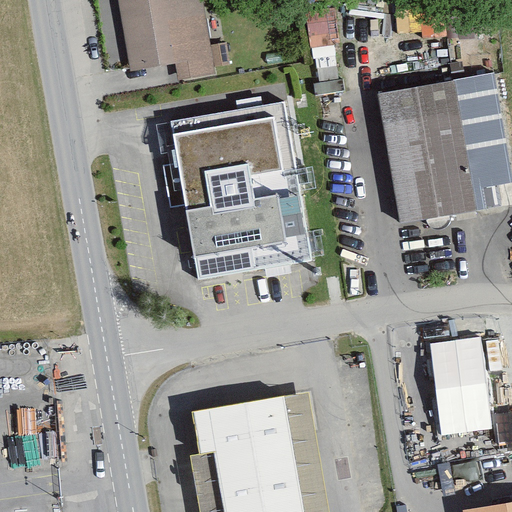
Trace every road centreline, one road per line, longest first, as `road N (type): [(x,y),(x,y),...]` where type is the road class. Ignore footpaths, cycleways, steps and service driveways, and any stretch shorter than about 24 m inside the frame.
road 1 (residential): [(511,305),(471,301),(106,357)]
road 2 (unclassified): [(106,357),(45,0)]
road 3 (unclassified): [(133,511),(106,357)]
